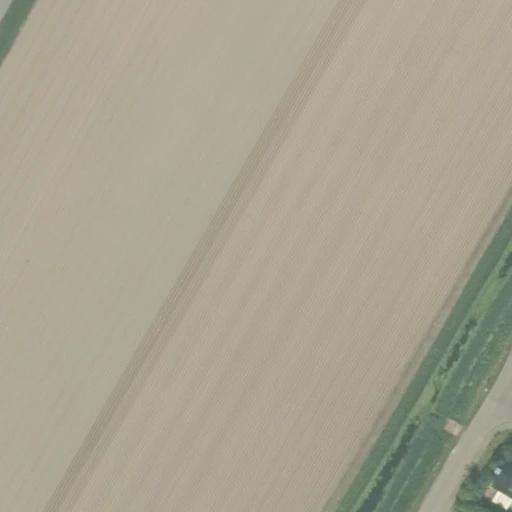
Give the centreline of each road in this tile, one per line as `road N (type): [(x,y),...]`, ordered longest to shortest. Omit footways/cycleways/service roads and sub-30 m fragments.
road 1 (track): [(328,511),(511,193)]
road 2 (unclassified): [(428,511),(494,400)]
